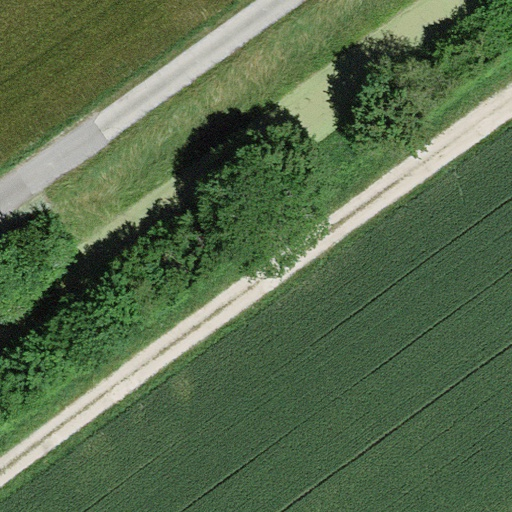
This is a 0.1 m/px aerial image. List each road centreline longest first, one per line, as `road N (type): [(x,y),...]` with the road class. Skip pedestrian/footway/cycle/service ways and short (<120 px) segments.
road 1 (track): [(0,490),(511,102)]
road 2 (track): [(280,0),(0,207)]
